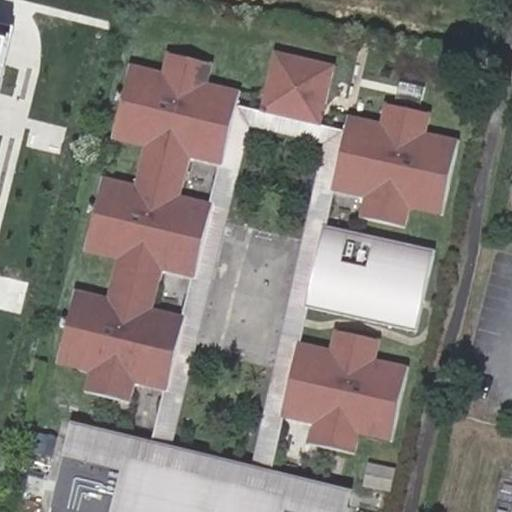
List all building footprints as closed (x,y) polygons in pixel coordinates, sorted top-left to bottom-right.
[(0,34),(0,128),(21,39),(0,34)] [(210,59),(165,48),(160,68),(127,60),(108,135),(141,143),(132,182),(99,174),(80,248),(113,256),(103,295),(71,287),(52,362),(85,370),(80,391),(125,402),(130,381),(164,389),(175,342),(167,339),(170,328),(178,330),(182,314),(150,306),(159,268),(192,276),(203,228),(195,226),(198,214),(206,217),(210,200),(177,192),(186,155),(219,163),(231,115),(223,113),(226,101),(234,103),(238,87),(205,79),(210,59)] [(332,64),(272,50),(258,109),(279,115),(281,106),(297,110),(295,119),(317,124),(332,64)] [(342,113),(339,129),(347,131),(344,142),(336,141),(325,189),(358,196),(354,217),(399,226),(403,206),(437,214),(454,138),(421,131),(426,110),(380,100),(376,120),(342,113)] [(231,115),(234,103),(226,101),(223,113),(231,115)] [(164,389),(147,459),(161,462),(245,121),(321,140),(244,483),(256,486),(274,414),(284,368),(287,356),(291,341),(299,305),(305,279),(309,261),(317,224),(325,189),(336,141),(339,129),(317,124),(295,119),(279,115),(258,109),(234,103),(231,115),(219,163),(210,200),(206,217),(203,228),(192,276),(182,314),(178,330),(175,342),(164,389)] [(297,110),(281,106),(279,115),(295,119),(297,110)] [(347,131),(339,129),(336,141),(344,142),(347,131)] [(206,217),(198,214),(195,226),(203,228),(206,217)] [(429,249),(317,224),(309,261),(317,263),(313,281),(305,279),(299,305),(410,330),(429,249)] [(317,263),(309,261),(305,279),(313,281),(317,263)] [(291,341),(287,356),(295,359),(293,370),(284,368),(274,414),(307,422),(302,442),(347,453),(352,432),(386,440),(402,366),(369,358),(374,338),(328,327),(324,348),(291,341)] [(178,330),(170,328),(167,339),(175,342),(178,330)] [(295,359),(287,356),(284,368),(293,370),(295,359)] [(147,459),(63,438),(46,509),(60,511),(338,511),(339,506),(256,486),(244,483),(161,462),(147,459)] [(395,490),(397,469),(371,467),(369,488),(395,490)]
